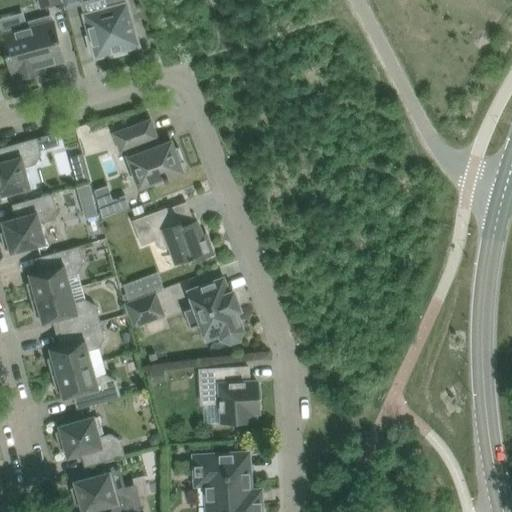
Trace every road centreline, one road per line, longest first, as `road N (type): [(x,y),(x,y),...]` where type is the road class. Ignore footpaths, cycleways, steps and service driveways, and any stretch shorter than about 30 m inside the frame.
road 1 (residential): [(291,511),(282,340),(194,102),(178,83)]
road 2 (secondary): [(503,511),(482,331),(497,198)]
road 3 (unclassified): [(497,198),(468,184),(439,150),(356,0)]
road 4 (residential): [(0,124),(152,79),(178,83)]
road 5 (residential): [(36,511),(0,376)]
